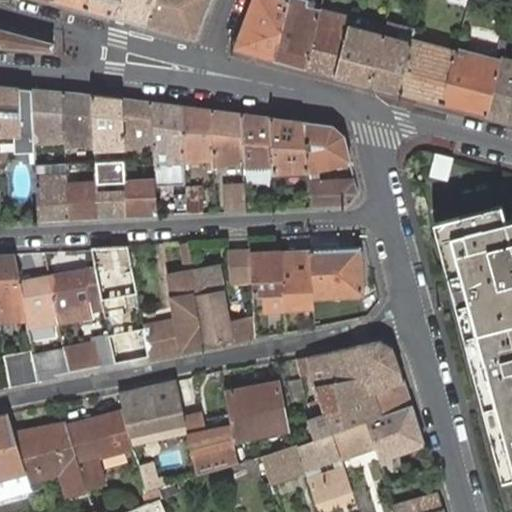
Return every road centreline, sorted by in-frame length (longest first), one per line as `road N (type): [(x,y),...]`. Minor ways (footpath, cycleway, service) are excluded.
road 1 (residential): [(0,400),(416,317)]
road 2 (residential): [(387,211),(0,236)]
road 3 (residential): [(416,317),(472,511)]
road 4 (residential): [(372,111),(207,72)]
road 5 (residential): [(372,111),(511,149)]
road 6 (residential): [(207,72),(80,33)]
road 7 (residential): [(78,74),(207,72)]
